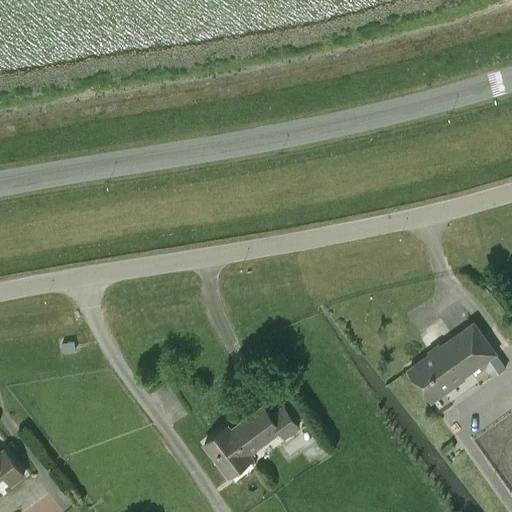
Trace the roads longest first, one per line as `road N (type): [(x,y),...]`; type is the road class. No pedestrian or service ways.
road 1 (secondary): [(0,185),(350,124),(511,79)]
road 2 (unclassified): [(0,293),(383,221),(511,188)]
